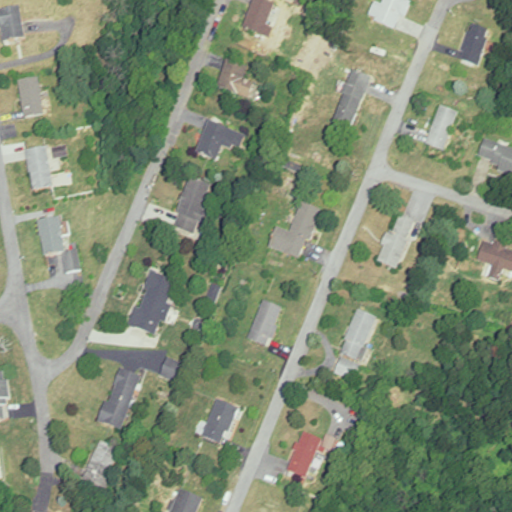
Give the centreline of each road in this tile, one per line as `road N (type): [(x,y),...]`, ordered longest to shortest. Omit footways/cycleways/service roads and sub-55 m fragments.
road 1 (residential): [(235,511),(446,0)]
road 2 (residential): [(20,303),(40,368),(58,367),(80,347),(230,0)]
road 3 (residential): [(0,313),(20,303),(0,165)]
road 4 (residential): [(511,209),(378,170)]
